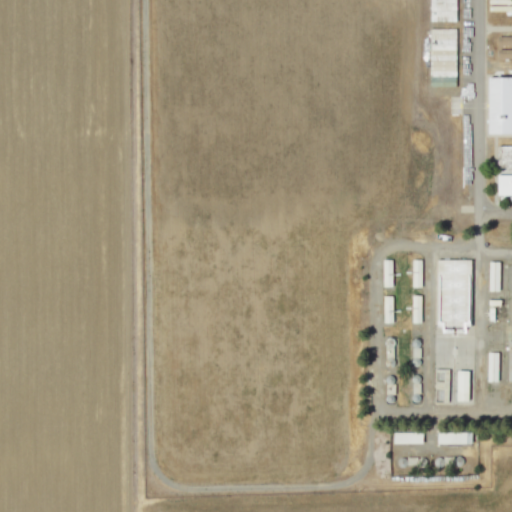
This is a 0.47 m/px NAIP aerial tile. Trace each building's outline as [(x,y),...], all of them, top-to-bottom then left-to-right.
[(455,21),(455,0),(429,0),(429,20),(455,21)] [(511,36),(497,36),(498,45),(511,45),(511,36)] [(511,49),(497,49),(498,58),(511,58),(511,49)] [(490,82),(511,82),(511,137),(490,137),(490,82)] [(511,147),(511,167),(501,167),(501,147),(511,147)] [(511,195),(500,195),(500,176),(511,176),(511,195)] [(382,259),(382,286),(391,286),(391,259),(382,259)] [(412,287),(421,286),(420,259),(411,259),(412,287)] [(474,261),(473,326),(440,326),(440,260),(474,261)] [(488,262),(488,290),(498,291),(498,262),(488,262)] [(392,322),(391,295),(382,295),(383,322),(392,322)] [(420,318),(420,295),(411,295),(411,318),(420,318)] [(497,352),(487,352),(486,380),(497,381),(497,352)] [(467,401),(468,371),(456,370),(456,400),(467,401)] [(437,443),(471,442),(470,431),(437,432),(437,443)] [(421,442),(421,432),(392,432),(393,443),(421,442)]
